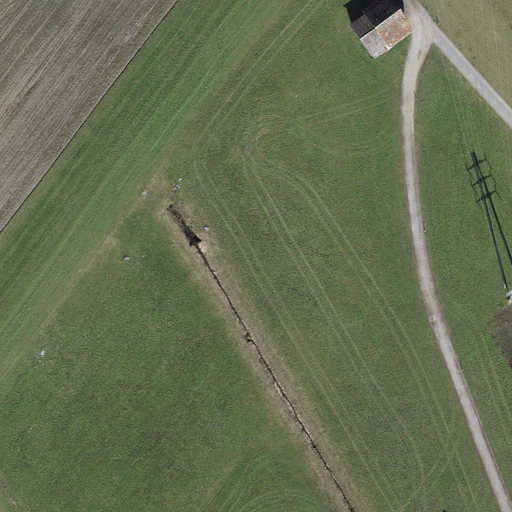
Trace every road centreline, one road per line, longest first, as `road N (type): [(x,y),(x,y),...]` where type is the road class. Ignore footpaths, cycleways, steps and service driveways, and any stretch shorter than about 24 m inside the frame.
road 1 (track): [(507,511),(422,263),(407,91),(420,17)]
road 2 (track): [(511,123),(420,17)]
